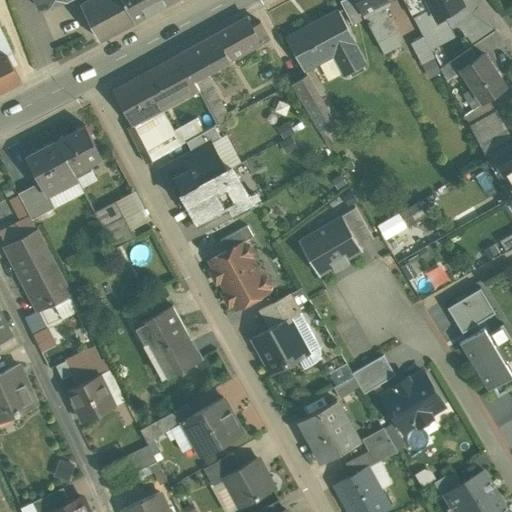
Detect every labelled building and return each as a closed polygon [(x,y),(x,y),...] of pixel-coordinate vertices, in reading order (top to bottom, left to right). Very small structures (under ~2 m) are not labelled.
[(36,0),(41,11),(67,0),(36,0)] [(99,0),(83,9),(100,40),(135,22),(124,0),(99,0)] [(124,0),(135,22),(175,0),(124,0)] [(356,0),(343,0),(340,2),(352,25),(365,18),(364,15),(356,0)] [(356,0),(364,15),(381,6),(391,0),(356,0)] [(422,0),(418,0),(408,5),(414,17),(428,9),(427,7),(422,0)] [(427,0),(430,6),(437,18),(463,5),(460,0),(427,0)] [(395,31),(381,6),(364,15),(365,18),(377,41),(395,31)] [(428,9),(414,17),(430,47),(453,35),(445,19),(436,24),(428,9)] [(340,12),(290,38),(306,69),(335,55),(346,76),(366,66),(355,44),(356,43),(340,12)] [(247,18),(180,55),(193,79),(206,72),(262,43),(254,27),(252,24),(247,18)] [(269,39),(261,23),(254,27),(262,43),(269,39)] [(0,56),(6,53),(6,54),(11,51),(0,26),(0,56)] [(433,56),(422,36),(409,43),(420,63),(433,56)] [(470,48),(440,67),(447,80),(457,73),(457,72),(477,59),(470,48)] [(0,56),(0,89),(20,79),(6,54),(6,53),(0,56)] [(477,59),(457,72),(457,73),(461,79),(466,75),(483,101),(485,101),(505,87),(484,54),(477,59)] [(180,55),(114,90),(133,125),(162,109),(199,90),(198,88),(193,79),(180,55)] [(206,72),(193,79),(198,88),(211,81),(206,72)] [(308,77),(294,85),(320,130),(334,122),(308,77)] [(230,117),(211,81),(198,88),(199,90),(207,105),(217,123),(230,117)] [(483,101),(464,114),(488,160),(511,144),(511,139),(496,111),(491,113),(485,101),(483,101)] [(207,105),(193,113),(203,132),(214,126),(217,124),(217,123),(207,105)] [(162,109),(133,125),(131,139),(141,157),(149,152),(153,160),(180,145),(162,109)] [(85,124),(57,140),(74,171),(102,156),(85,124)] [(187,141),(193,153),(220,138),(214,126),(187,141)] [(57,140),(27,156),(43,185),(44,188),(46,187),(59,180),(62,185),(77,177),(74,171),(57,140)] [(193,153),(162,170),(176,196),(225,171),(210,144),(193,153)] [(149,152),(141,157),(144,164),(153,160),(149,152)] [(511,159),(503,165),(511,178),(511,159)] [(198,224),(230,207),(248,197),(232,167),(225,171),(176,196),(181,206),(187,203),(198,224)] [(43,185),(21,197),(32,219),(56,206),(46,187),(44,188),(43,185)] [(255,193),(248,197),(230,207),(236,217),(261,204),(255,193)] [(404,224),(429,212),(422,197),(397,209),(404,224)] [(117,199),(95,211),(115,248),(137,236),(117,199)] [(361,246),(374,238),(357,207),(343,215),(361,246)] [(396,212),(374,223),(382,239),(404,227),(396,212)] [(320,279),(365,254),(361,246),(343,215),(298,241),(320,279)] [(247,226),(220,241),(225,251),(242,242),(253,236),(247,226)] [(37,229),(27,234),(36,251),(46,246),(37,229)] [(53,260),(43,265),(36,251),(27,234),(6,245),(14,260),(15,260),(29,286),(26,288),(38,311),(39,313),(39,312),(52,305),(54,308),(56,307),(51,297),(68,288),(53,260)] [(225,251),(209,260),(236,309),(269,291),(268,290),(268,289),(269,285),(265,277),(261,276),(261,275),(260,275),(251,258),(251,257),(252,253),(248,245),(244,244),(243,243),(242,242),(225,251)] [(46,246),(36,251),(43,265),(53,260),(46,246)] [(483,291),(451,310),(464,332),(496,313),(483,291)] [(290,293),(260,310),(269,328),(290,316),(300,311),(290,293)] [(172,306),(134,327),(144,344),(148,341),(168,375),(163,377),(164,379),(202,358),(192,342),(190,343),(171,309),(173,308),(172,306)] [(55,343),(39,312),(39,313),(38,311),(24,318),(40,350),(55,343)] [(319,347),(300,311),(290,316),(304,342),(295,347),(301,357),(299,359),(304,369),(315,363),(319,359),(321,353),(319,347)] [(0,313),(0,338),(10,333),(0,313)] [(269,328),(251,338),(260,353),(262,352),(273,373),(299,359),(301,357),(295,347),(304,342),(290,316),(269,328)] [(477,357),(500,396),(511,388),(511,335),(502,318),(460,343),(471,361),(477,357)] [(73,375),(72,375),(77,386),(99,375),(110,370),(105,359),(73,375)] [(385,359),(354,376),(361,389),(364,395),(395,378),(385,359)] [(66,360),(56,365),(63,380),(72,375),(73,375),(66,360)] [(327,371),(332,381),(347,375),(343,364),(327,371)] [(0,419),(36,404),(19,365),(0,373),(0,419)] [(110,370),(99,375),(115,406),(126,400),(110,370)] [(378,397),(403,437),(448,410),(423,370),(378,397)] [(77,386),(69,390),(84,422),(115,406),(99,375),(77,386)] [(354,376),(334,387),(341,400),(361,389),(354,376)] [(192,415),(181,421),(181,423),(200,457),(242,433),(223,398),(192,415)] [(336,400),(300,420),(323,462),(360,442),(336,400)] [(187,404),(159,420),(165,431),(165,432),(181,423),(181,421),(192,415),(187,404)] [(159,420),(141,430),(147,441),(165,431),(159,420)] [(384,428),(363,439),(369,450),(390,439),(384,428)] [(397,451),(390,439),(369,450),(375,463),(397,451)] [(149,445),(125,457),(133,473),(157,461),(149,445)] [(369,450),(345,463),(352,476),(366,468),(375,463),(369,450)] [(233,452),(203,468),(212,484),(222,479),(222,478),(241,467),(233,452)] [(241,467),(222,478),(222,479),(239,508),(273,489),(255,458),(241,467)] [(352,476),(334,485),(349,511),(381,511),(389,508),(366,468),(352,476)] [(427,470),(417,476),(422,486),(433,479),(427,470)] [(461,483),(445,493),(456,511),(475,511),(500,498),(483,470),(461,483)] [(461,483),(454,471),(435,483),(442,495),(445,493),(461,483)] [(63,487),(32,502),(36,511),(49,511),(65,505),(67,498),(69,498),(63,487)] [(167,511),(159,493),(122,509),(123,511),(167,511)] [(65,505),(49,511),(89,511),(82,497),(74,500),(69,498),(67,498),(65,505)] [(508,511),(500,498),(475,511),(508,511)]
